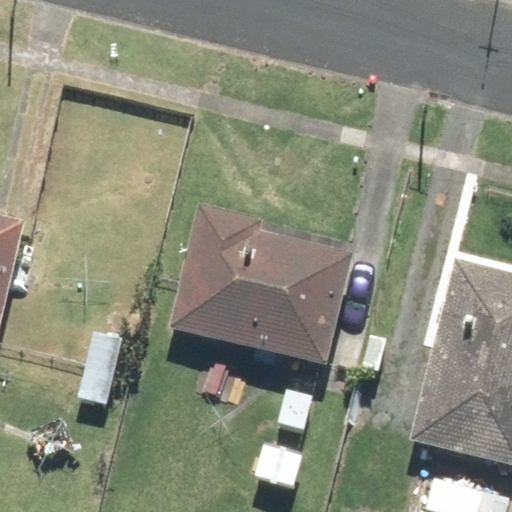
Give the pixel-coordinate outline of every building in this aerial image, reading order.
[(257,228),(194,213),(167,332),(331,369),(355,263),(254,240),(257,228)] [(0,355),(30,229),(0,222),(0,355)] [(511,473),(511,283),(453,270),(412,450),(511,473)] [(95,336),(86,384),(69,380),(65,402),(114,411),(127,343),(95,336)] [(431,482),(423,511),(509,511),(511,503),(431,482)]
